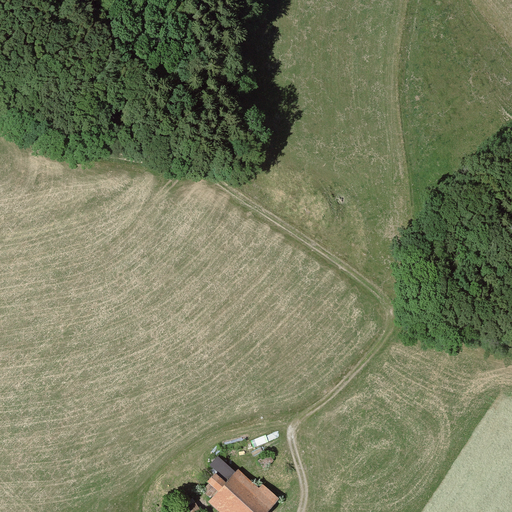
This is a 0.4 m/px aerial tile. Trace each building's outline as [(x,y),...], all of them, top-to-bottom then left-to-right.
[(269,454),(259,461),(263,467),(273,460),(269,454)] [(230,480),(236,474),(218,458),(210,465),(230,480)] [(238,472),(236,474),(230,480),(227,483),(219,492),(211,501),(223,511),(264,511),(273,503),(238,472)] [(219,492),(227,483),(216,473),(208,482),(219,492)] [(185,511),(197,511),(199,511),(193,500),(182,507),(185,511)]
